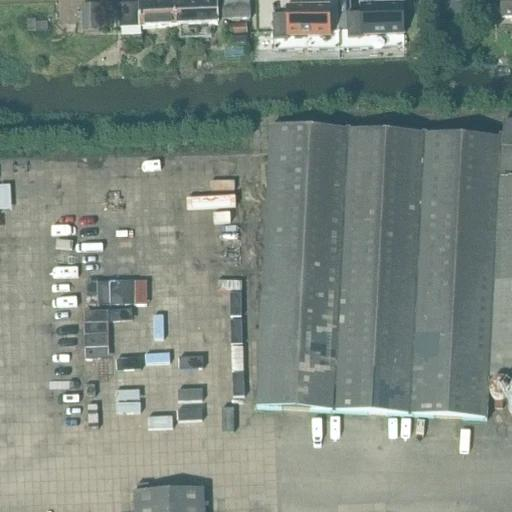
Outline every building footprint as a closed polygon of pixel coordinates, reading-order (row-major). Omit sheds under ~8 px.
[(211,0),(172,2),(173,30),(217,28),(215,0),(211,0)] [(219,2),(220,24),(249,22),(248,0),(219,2)] [(484,0),(441,0),(442,18),(485,17),(484,0)] [(511,0),(498,0),(499,20),(511,19),(511,0)] [(118,32),(153,30),(173,30),(172,2),(137,3),(137,6),(117,6),(118,32)] [(98,7),(80,7),(80,33),(99,33),(98,7)] [(310,10),(266,10),(266,52),(334,52),(334,34),(321,35),(321,19),(310,19),(310,10)] [(344,34),(334,34),(334,52),(398,52),(398,10),(357,10),(357,18),(344,19),(344,34)] [(34,21),(26,21),(27,34),(35,34),(35,25),(34,21)] [(46,24),(35,25),(35,34),(47,33),(46,24)] [(246,26),(227,27),(228,36),(246,35),(246,26)] [(246,35),(228,36),(229,45),(247,44),(246,35)] [(485,411),(490,411),(501,412),(501,401),(506,401),(505,421),(511,420),(511,124),(502,124),(501,141),(269,129),(254,412),(485,424),(485,411)] [(203,511),(203,492),(132,495),(132,511),(203,511)]
